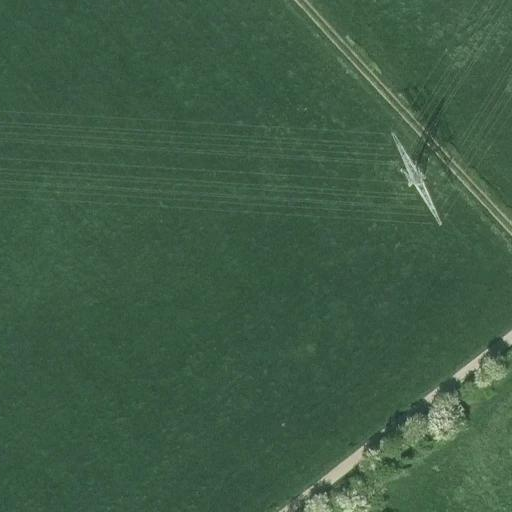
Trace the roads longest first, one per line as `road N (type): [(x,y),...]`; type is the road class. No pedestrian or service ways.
road 1 (track): [(298,0),(511,235)]
road 2 (track): [(511,337),(287,511)]
